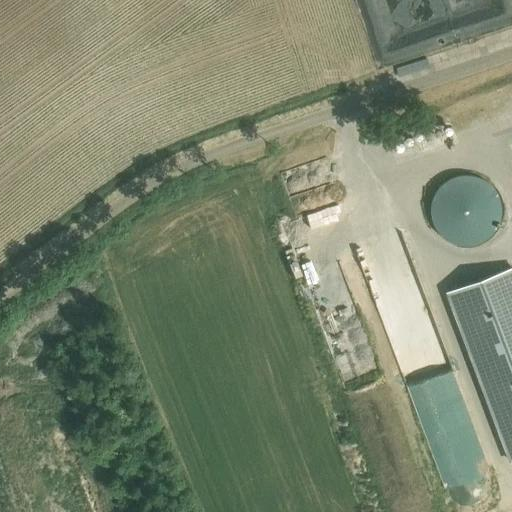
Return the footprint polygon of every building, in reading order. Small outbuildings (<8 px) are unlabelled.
[(423,189),(431,154),(422,152),(414,187),(423,189)] [(311,165),(296,169),(301,184),(316,180),(311,165)] [(460,173),(450,175),(441,181),(437,185),(432,192),(430,198),(428,206),(428,212),(429,220),(431,226),(435,232),(440,238),(446,242),(452,245),(459,247),(467,247),(473,247),(479,245),(484,242),(489,239),(494,234),(497,229),(501,222),(502,216),(503,208),(502,200),(498,191),(491,183),(485,178),(478,174),(469,172),(460,173)] [(300,211),(346,198),(341,182),(295,195),(300,211)] [(511,460),(511,267),(448,291),(511,461),(511,460)]
